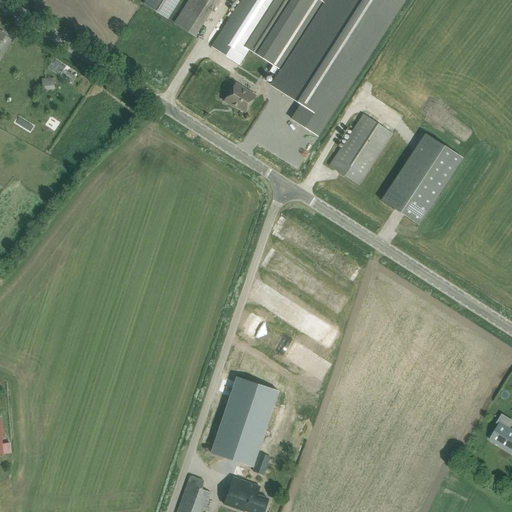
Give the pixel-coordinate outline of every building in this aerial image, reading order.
[(144,0),(143,3),(168,19),(179,0),(144,0)] [(241,0),(212,47),(239,64),(248,49),(279,0),(241,0)] [(279,0),(248,49),(262,58),(298,0),(279,0)] [(298,0),(262,58),(273,65),(269,71),(275,75),(269,84),(301,104),(292,119),(316,135),(402,0),(298,0)] [(179,16),(174,23),(195,36),(199,29),(179,16)] [(41,90),(54,90),(54,77),(41,77),(41,90)] [(224,101),(231,105),(232,104),(245,112),(255,95),(235,83),(224,101)] [(330,166),(358,185),(392,133),(364,114),(330,166)] [(462,157),(425,133),(381,200),(418,224),(462,157)] [(236,376),(211,452),(253,467),(278,391),(236,376)] [(9,435),(2,436),(1,419),(0,418),(0,453),(2,453),(25,451),(22,417),(7,418),(9,435)] [(501,421),(489,440),(511,453),(511,431),(509,430),(511,427),(501,421)] [(254,471),(264,475),(271,456),(260,452),(254,471)] [(201,489),(204,480),(190,475),(176,511),(203,511),(211,492),(201,489)] [(233,477),(224,504),(244,511),(244,510),(249,511),(263,511),(268,498),(257,494),(260,486),(233,477)]
